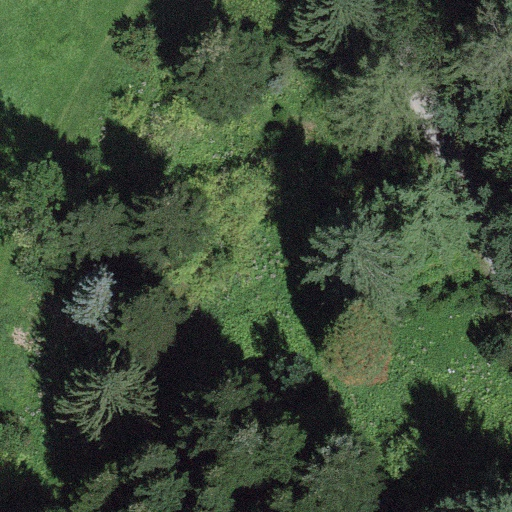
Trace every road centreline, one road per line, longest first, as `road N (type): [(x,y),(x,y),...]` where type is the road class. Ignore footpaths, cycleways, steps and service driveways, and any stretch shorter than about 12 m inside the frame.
road 1 (track): [(156,0),(78,114),(0,323)]
road 2 (track): [(364,0),(511,273)]
